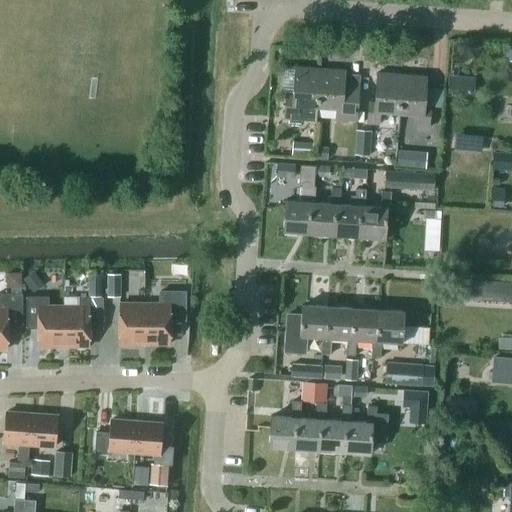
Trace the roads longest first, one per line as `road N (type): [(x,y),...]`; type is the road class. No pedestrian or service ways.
road 1 (residential): [(215,386),(246,340),(250,215),(228,192),(234,97),(253,78),(257,9),(511,27)]
road 2 (residential): [(0,389),(103,381),(215,386)]
road 3 (residential): [(223,511),(208,489),(215,386)]
